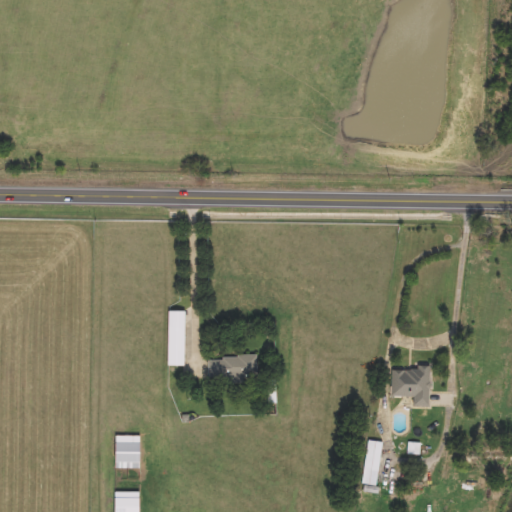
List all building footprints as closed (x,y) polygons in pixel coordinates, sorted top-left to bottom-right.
[(185,366),(168,366),(168,311),(185,311),(185,366)] [(258,356),(258,381),(209,381),(209,356),(258,356)] [(431,368),(431,406),(413,406),(413,397),(392,396),(392,368),(431,368)] [(140,468),(115,468),(115,436),(140,436),(140,468)] [(383,442),(377,486),(362,484),(368,440),(383,442)] [(114,511),(114,498),(140,498),(140,511),(114,511)]
